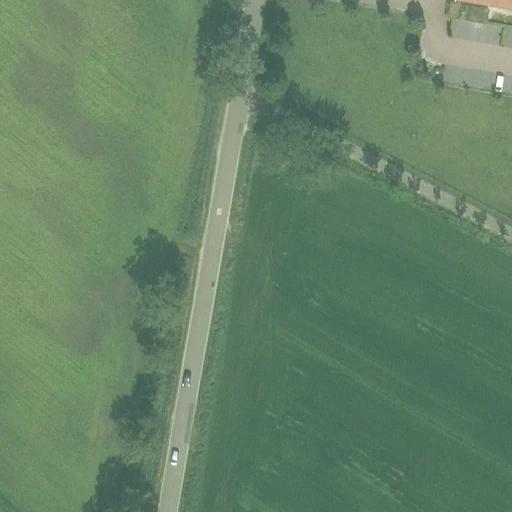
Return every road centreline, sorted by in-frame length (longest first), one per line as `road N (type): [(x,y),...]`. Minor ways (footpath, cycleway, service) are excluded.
road 1 (unclassified): [(166,511),(240,87)]
road 2 (unclassified): [(511,233),(240,87)]
